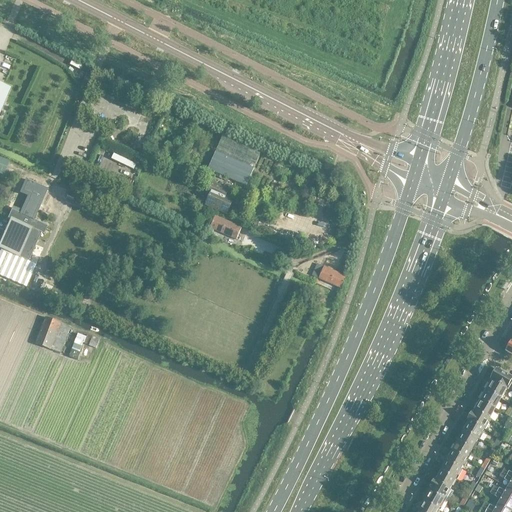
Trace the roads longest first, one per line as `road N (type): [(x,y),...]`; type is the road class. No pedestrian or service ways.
road 1 (primary): [(414,172),(360,322),(272,511)]
road 2 (primary): [(298,511),(387,337),(446,186)]
road 3 (tertiary): [(414,172),(117,20)]
road 4 (primary): [(446,186),(498,0)]
road 5 (tertiary): [(393,511),(483,350)]
road 6 (primary): [(457,0),(414,172)]
